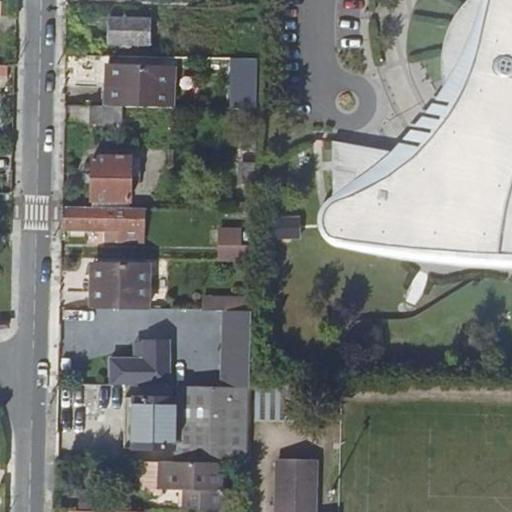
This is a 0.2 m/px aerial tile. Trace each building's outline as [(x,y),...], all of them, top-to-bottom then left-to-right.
[(511,0),(467,0),(467,1),(464,4),(460,8),(457,12),(455,17),(451,23),(449,29),(447,34),(445,40),(444,47),(443,52),(443,57),(442,65),(443,71),(443,75),(444,80),(445,82),(445,88),(456,107),(446,119),(444,117),(441,116),(439,115),(436,115),(434,116),(432,117),(430,119),(428,122),(428,126),(428,129),(429,131),(431,133),(433,135),(435,135),(413,158),(333,142),(334,192),(331,201),(331,206),(333,214),(336,221),(341,227),(346,231),(353,235),(362,237),(368,236),(375,235),(379,233),(383,231),(394,230),(408,237),(424,242),(433,243),(443,243),(450,243),(460,239),(466,234),(474,230),(482,228),(490,228),(494,229),(497,229),(507,234),(511,238),(511,0)] [(111,17),(110,44),(152,46),(152,19),(111,17)] [(230,106),(258,107),(259,56),(232,55),(230,106)] [(108,67),(107,107),(122,107),(140,107),(172,108),(174,68),(108,67)] [(90,124),(122,125),(122,107),(107,107),(91,106),(90,124)] [(131,159),(121,158),(93,157),(91,207),(129,208),(130,182),(137,182),(138,176),(130,176),(131,159)] [(243,185),(255,186),(255,164),(243,164),(243,185)] [(91,207),(62,207),(62,228),(104,228),(103,241),(143,242),(143,208),(129,208),(91,207)] [(219,261),(253,263),(253,247),(241,247),(242,232),(220,231),(219,261)] [(93,263),(92,285),(100,285),(101,263),(93,263)] [(92,310),(139,311),(141,265),(101,263),(100,285),(92,285),(92,310)] [(211,347),(236,348),(237,328),(246,328),(248,329),(248,319),(225,317),(224,326),(212,327),(211,347)] [(237,328),(236,348),(246,348),(246,328),(237,328)] [(143,355),(136,361),(134,361),(109,360),(108,384),(167,385),(168,343),(143,343),(143,355)] [(136,361),(143,355),(143,343),(134,343),(134,361),(136,361)] [(218,360),(218,384),(238,385),(239,361),(218,360)] [(248,445),(250,388),(191,386),(190,418),(210,420),(210,445),(248,445)] [(126,398),(125,452),(173,453),(174,399),(126,398)] [(321,511),(323,444),(283,444),(281,511),(321,511)] [(223,465),(161,463),(148,463),(147,489),(151,495),(160,495),(161,488),(188,489),(186,509),(222,510),(223,465)] [(82,496),(80,511),(96,511),(106,511),(105,496),(82,496)]
